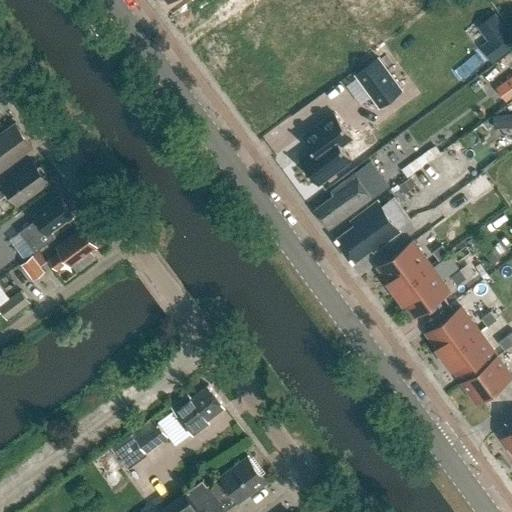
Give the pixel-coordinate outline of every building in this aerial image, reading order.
[(488,41),(506,27),(495,13),(477,27),(488,41)] [(492,62),(511,47),(511,35),(506,27),(488,41),(481,46),(492,62)] [(379,56),(354,74),(378,107),(403,89),(379,56)] [(511,75),(496,88),(506,102),(511,97),(511,75)] [(487,115),(495,134),(511,126),(511,112),(509,105),(487,115)] [(352,137),(335,113),(313,129),(305,135),(303,137),(305,138),(313,149),(300,159),(317,183),(351,158),(341,145),(352,137)] [(0,169),(33,146),(16,123),(0,134),(0,169)] [(34,160),(0,184),(0,199),(6,195),(3,192),(6,189),(17,204),(49,181),(34,160)] [(331,221),(334,225),(376,195),(361,174),(358,176),(356,173),(330,192),(333,196),(315,209),(326,225),(331,221)] [(403,192),(415,184),(411,177),(399,186),(403,192)] [(484,177),(467,189),(475,199),(491,187),(484,177)] [(35,252),(55,238),(50,232),(73,215),(59,196),(34,214),(37,218),(19,231),(35,252)] [(398,228),(410,219),(394,197),(382,206),(378,201),(351,220),(354,225),(336,238),(353,262),(371,248),(373,250),(400,231),(398,228)] [(474,230),(485,222),(471,203),(460,211),(474,230)] [(0,260),(16,248),(1,228),(0,229),(0,260)] [(71,265),(97,246),(83,228),(57,247),(60,251),(50,259),(57,269),(68,261),(71,265)] [(431,266),(412,241),(378,267),(396,291),(431,266)] [(438,260),(448,253),(442,245),(432,252),(438,260)] [(33,256),(22,264),(33,278),(43,271),(33,256)] [(431,266),(396,291),(414,316),(449,291),(431,266)] [(451,277),(457,285),(467,278),(461,270),(451,277)] [(0,310),(7,320),(30,303),(20,290),(9,298),(0,305),(0,310)] [(461,307),(426,332),(443,355),(478,330),(461,307)] [(481,318),(487,326),(497,319),(491,311),(481,318)] [(478,330),(443,355),(460,378),(495,353),(478,330)] [(504,350),(511,344),(511,339),(508,334),(498,342),(504,350)] [(495,353),(460,378),(477,402),(511,376),(495,353)] [(209,423),(207,420),(224,408),(208,386),(191,398),(188,395),(172,407),(193,435),(209,423)] [(159,423),(156,424),(152,418),(113,446),(128,467),(147,454),(145,452),(168,436),(159,423)] [(511,429),(503,436),(511,449),(511,429)] [(266,481),(247,456),(219,477),(207,486),(225,510),(237,501),(238,502),(266,481)] [(224,511),(225,510),(207,486),(202,480),(188,490),(189,491),(161,511),(224,511)]
